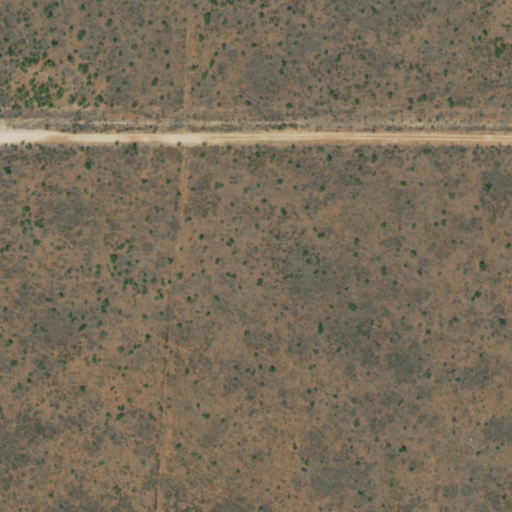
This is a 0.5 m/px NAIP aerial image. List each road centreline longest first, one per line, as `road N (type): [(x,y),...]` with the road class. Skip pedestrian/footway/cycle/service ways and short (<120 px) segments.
road 1 (track): [(171,511),(204,0)]
road 2 (residential): [(511,114),(0,119)]
